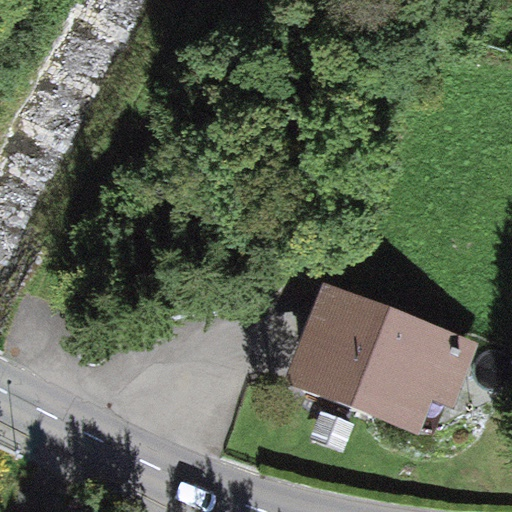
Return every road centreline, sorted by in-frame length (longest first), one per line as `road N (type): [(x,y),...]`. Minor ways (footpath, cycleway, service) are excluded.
road 1 (tertiary): [(0,389),(265,511)]
road 2 (unknown): [(121,450),(138,414),(258,336)]
